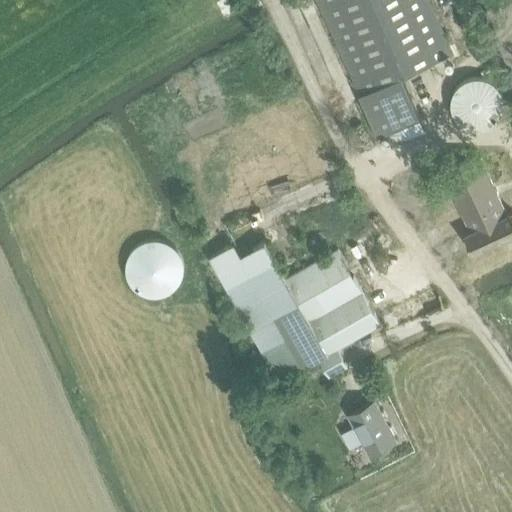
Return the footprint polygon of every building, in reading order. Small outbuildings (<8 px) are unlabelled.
[(401,77),(452,54),(427,0),(317,0),(378,137),(420,119),(401,77)] [(451,102),(451,106),(452,112),(454,116),(456,120),(459,123),(463,126),(467,128),(471,130),(475,130),(480,130),(484,129),(488,128),(492,126),(496,123),(499,119),(501,116),(503,111),(504,107),(504,103),(503,98),(502,94),(500,90),(497,86),(494,83),(490,81),(486,79),(482,77),(478,77),(473,77),(469,78),(465,80),(461,83),(458,86),(455,89),(453,93),(451,98),(451,102)] [(473,255),(511,236),(511,213),(508,216),(478,153),(442,170),(471,233),(464,236),(473,255)] [(182,261),(182,260),(182,255),(180,250),(178,246),(174,241),(170,238),(166,236),(157,234),(153,234),(147,236),(143,238),(138,241),(135,245),(132,250),(131,254),(130,259),(130,265),(132,270),(134,274),(137,278),(141,282),(146,284),(151,286),(156,286),(161,286),(166,285),(170,283),(174,279),(178,274),(180,271),(182,266),(182,261)] [(279,382),(320,361),(329,378),(346,368),(337,351),(380,326),(337,250),(285,278),(265,243),(237,259),(230,245),(208,257),(279,382)] [(386,447),(396,442),(374,402),(348,417),(354,428),(343,433),(351,449),(362,443),(370,457),(381,450),(382,452),(387,449),(386,447)]
